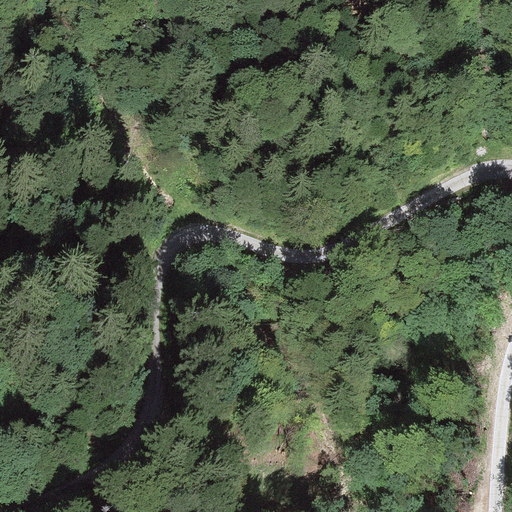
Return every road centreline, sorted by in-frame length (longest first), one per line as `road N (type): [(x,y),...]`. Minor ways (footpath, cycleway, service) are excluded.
road 1 (track): [(511,170),(478,173),(306,256),(216,234),(184,236),(153,282),(156,386),(144,424),(94,474),(2,511)]
road 2 (track): [(495,511),(511,355)]
